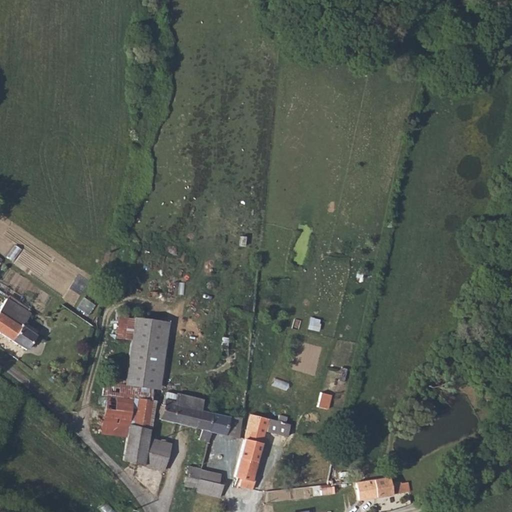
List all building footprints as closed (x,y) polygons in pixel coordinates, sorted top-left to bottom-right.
[(77,307),(88,314),(95,303),(83,296),(77,307)] [(0,307),(0,317),(22,329),(22,328),(28,317),(3,303),(0,307)] [(121,377),(135,379),(144,310),(128,308),(122,365),(121,377)] [(135,379),(149,381),(157,312),(144,310),(135,379)] [(0,317),(0,335),(38,358),(45,335),(41,333),(37,336),(22,328),(22,329),(0,317)] [(100,431),(126,435),(129,421),(133,392),(116,390),(108,387),(100,431)] [(158,393),(166,395),(168,389),(159,387),(158,393)] [(152,414),(184,423),(188,406),(190,407),(192,396),(168,389),(166,395),(158,393),(152,414)] [(129,421),(142,424),(147,396),(133,392),(129,421)] [(263,416),(272,420),(278,407),(269,403),(263,416)] [(184,423),(189,425),(186,435),(194,438),(198,426),(202,409),(192,407),(190,407),(188,406),(184,423)] [(198,426),(210,430),(216,413),(202,409),(198,426)] [(210,430),(240,438),(246,419),(216,413),(210,430)] [(240,460),(256,465),(266,433),(286,442),(291,429),(289,427),(291,422),(285,419),(282,424),(272,420),(263,416),(257,414),(247,440),(240,460)] [(122,458),(126,460),(135,463),(138,446),(140,436),(142,424),(129,421),(126,435),(122,458)] [(138,446),(168,455),(170,444),(140,436),(138,446)] [(135,463),(164,471),(168,455),(138,446),(135,463)] [(232,493),(249,498),(253,485),(249,483),(256,465),(240,460),(234,478),(237,479),(232,493)] [(178,484),(191,488),(194,479),(197,469),(184,465),(180,476),(178,484)] [(194,479),(215,485),(218,475),(197,469),(194,479)] [(366,481),(367,495),(401,491),(408,490),(407,482),(389,482),(389,478),(375,478),(375,476),(366,477),(366,481)] [(190,491),(215,498),(219,487),(215,485),(194,479),(191,488),(190,491)] [(98,507),(103,511),(116,511),(105,500),(98,507)]
